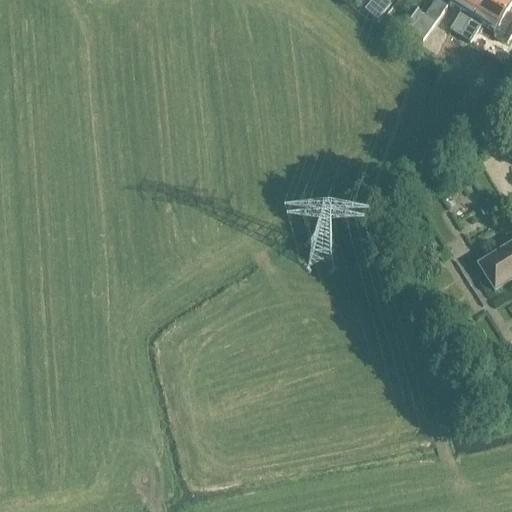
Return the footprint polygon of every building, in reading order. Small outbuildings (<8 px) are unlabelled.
[(377,22),(393,3),(388,0),(376,0),(366,12),(377,22)] [(423,42),(449,6),(440,0),(436,0),(423,18),(412,35),(423,42)] [(460,39),(483,0),(452,0),(449,6),(461,13),(449,32),(460,39)] [(511,37),(511,18),(506,15),(511,5),(511,4),(504,0),(483,0),(460,39),(470,45),(481,26),(495,34),(493,37),(507,46),(511,37)] [(412,35),(423,18),(410,9),(399,25),(412,35)] [(511,246),(478,268),(494,294),(511,282),(511,246)]
